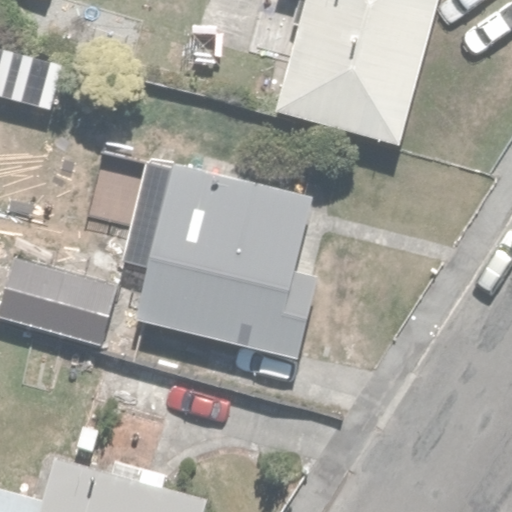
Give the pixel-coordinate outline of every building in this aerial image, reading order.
[(401,132),(433,0),(298,0),(273,100),(401,132)] [(0,82),(57,97),(69,53),(0,34),(0,82)] [(165,155),(136,309),(303,341),(316,273),(303,271),(320,185),(165,155)] [(46,259),(37,322),(123,336),(133,272),(103,267),(108,239),(71,233),(67,262),(46,259)] [(91,338),(87,395),(121,398),(121,405),(174,409),(177,366),(165,365),(166,343),(91,338)] [(202,511),(206,492),(162,483),(167,459),(95,445),(91,466),(38,455),(31,491),(0,484),(0,511),(202,511)]
